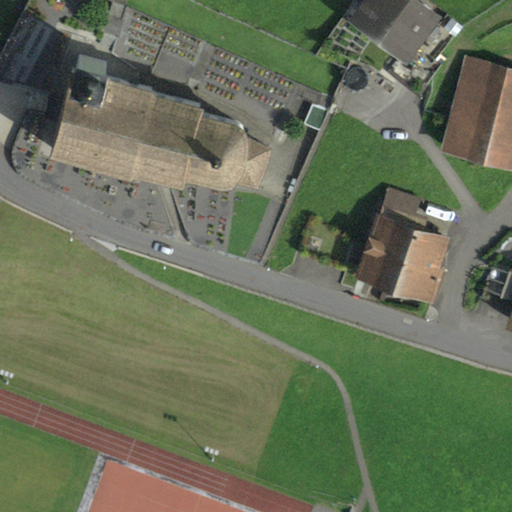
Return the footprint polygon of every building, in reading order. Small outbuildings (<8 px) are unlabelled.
[(397,0),(368,0),(348,25),(393,61),(425,22),(397,0)] [(511,79),(466,68),(445,153),(511,169),(511,79)] [(71,72),(48,154),(131,176),(132,172),(182,185),(184,178),(222,187),(227,187),(233,185),(236,182),(258,187),(266,169),(272,149),(247,136),(245,132),(241,129),(236,127),(201,117),(203,109),(155,96),(156,94),(71,72)] [(70,238),(17,215),(8,237),(60,259),(70,238)] [(445,243),(380,221),(362,274),(427,296),(445,243)]
